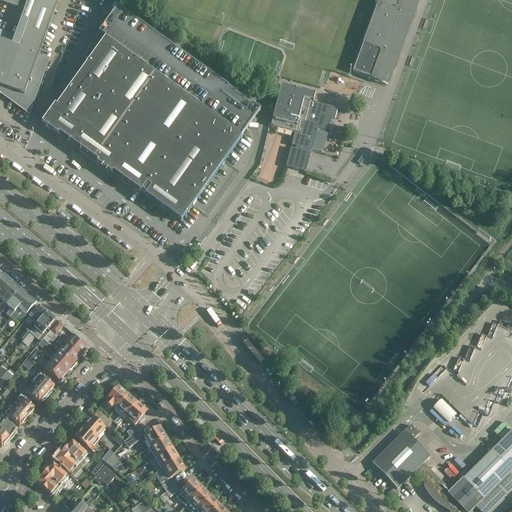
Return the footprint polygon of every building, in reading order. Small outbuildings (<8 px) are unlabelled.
[(0,31),(0,92),(28,111),(47,59),(38,56),(59,0),(28,0),(15,37),(0,31)] [(0,0),(0,2),(17,9),(19,0),(0,0)] [(380,0),(379,6),(376,11),(371,26),(366,40),(364,46),(354,73),(372,80),(371,81),(388,87),(419,0),(380,0)] [(44,125),(60,136),(68,143),(148,32),(124,15),(44,125)] [(148,32),(68,143),(112,174),(192,64),(148,32)] [(192,64),(112,174),(139,194),(140,194),(141,192),(201,110),(193,104),(211,78),(192,64)] [(272,120),(271,128),(295,134),(292,147),(296,148),(310,152),(311,152),(311,151),(322,154),(327,137),(326,136),(329,125),(330,119),(334,120),(337,110),(313,103),(314,97),(315,96),(280,87),(278,93),(275,106),(272,120)] [(200,110),(141,192),(140,194),(141,195),(142,193),(146,196),(145,198),(181,224),(241,139),(200,110)] [(291,149),(286,169),(306,174),(311,155),(310,154),(310,152),(296,148),(295,150),(292,150),(291,149)] [(193,254),(190,251),(185,256),(187,258),(188,259),(193,254)] [(0,281),(0,297),(12,284),(4,277),(0,281)] [(20,291),(12,284),(0,297),(0,306),(2,303),(6,307),(20,291)] [(28,297),(20,291),(6,307),(7,308),(6,308),(9,311),(5,315),(11,320),(15,315),(14,314),(28,297)] [(15,315),(11,320),(14,322),(18,316),(23,320),(36,304),(28,297),(14,314),(15,315)] [(20,339),(23,342),(47,314),(39,307),(29,319),(33,322),(20,339)] [(58,323),(47,314),(23,342),(24,342),(22,344),(27,348),(33,340),(32,340),(34,338),(38,341),(48,329),(51,331),(58,323)] [(10,320),(5,316),(1,321),(6,325),(10,320)] [(50,332),(43,341),(47,344),(50,347),(57,338),(56,337),(55,336),(58,333),(63,327),(58,323),(51,331),(50,332)] [(55,336),(56,337),(57,338),(61,342),(65,338),(58,333),(55,336)] [(66,345),(66,346),(80,358),(88,349),(74,337),(66,345)] [(43,341),(38,346),(42,349),(47,344),(43,341)] [(64,349),(59,354),(73,366),(80,358),(66,346),(66,345),(62,342),(59,345),(64,349)] [(50,357),(48,360),(65,375),(73,366),(59,354),(54,360),(50,357)] [(65,375),(48,360),(45,364),(48,367),(44,372),(58,384),(65,375)] [(22,366),(33,376),(37,370),(26,361),(22,366)] [(0,369),(0,380),(6,385),(12,377),(1,369),(0,369)] [(40,375),(32,384),(47,396),(53,389),(52,389),(54,387),(40,375)] [(32,384),(28,389),(26,388),(23,391),(20,389),(17,392),(30,403),(33,400),(39,405),(40,403),(41,403),(47,396),(32,384)] [(10,394),(5,389),(0,394),(0,395),(2,397),(5,399),(10,394)] [(106,404),(112,409),(111,409),(114,412),(128,397),(119,389),(112,396),(111,395),(106,400),(108,402),(106,404)] [(20,404),(16,409),(28,419),(34,412),(33,411),(35,409),(21,397),(17,401),(20,404)] [(128,397),(114,412),(120,417),(114,424),(117,427),(137,405),(128,397)] [(441,401),(429,414),(444,428),(456,416),(441,401)] [(137,405),(117,427),(118,427),(124,420),(129,425),(131,424),(134,427),(146,413),(137,405)] [(28,419),(16,409),(12,414),(8,412),(5,415),(19,428),(21,426),(28,419)] [(112,423),(105,417),(98,411),(93,417),(107,429),(112,423)] [(0,423),(2,425),(0,427),(0,431),(10,440),(16,433),(15,432),(17,431),(3,418),(0,421),(0,423)] [(91,419),(83,429),(97,441),(105,431),(91,419)] [(511,429),(505,421),(495,430),(502,439),(511,429)] [(419,435),(410,426),(405,432),(413,441),(419,435)] [(135,427),(126,434),(130,439),(139,432),(135,427)] [(97,441),(83,429),(75,438),(89,450),(97,441)] [(144,438),(150,449),(166,440),(160,429),(144,438)] [(10,440),(0,431),(0,447),(1,449),(3,446),(4,447),(10,440)] [(445,488),(423,465),(413,475),(425,486),(423,487),(424,489),(427,495),(432,501),(438,506),(442,509),(446,511),(471,511),(511,472),(511,431),(450,492),(445,488)] [(139,432),(130,439),(124,444),(128,450),(140,441),(139,439),(142,437),(139,432)] [(430,459),(404,433),(372,465),(397,491),(413,475),(430,459)] [(112,439),(120,447),(123,444),(115,436),(112,439)] [(166,440),(150,449),(146,452),(148,456),(150,455),(149,454),(153,453),(157,459),(172,450),(166,440)] [(72,442),(64,451),(79,465),(82,468),(85,465),(82,462),(87,456),(72,442)] [(157,459),(149,464),(156,474),(163,469),(178,460),(172,450),(157,459)] [(79,465),(64,451),(56,461),(71,474),(79,465)] [(109,452),(104,458),(108,461),(113,455),(109,452)] [(178,460),(163,469),(169,480),(185,471),(178,460)] [(100,464),(91,475),(96,479),(105,468),(100,464)] [(53,465),(44,474),(62,490),(63,490),(66,486),(62,482),(66,477),(53,465)] [(126,469),(123,465),(117,469),(114,471),(117,475),(119,473),(119,474),(126,469)] [(96,479),(94,481),(99,485),(101,483),(106,487),(116,477),(105,468),(96,479)] [(44,474),(36,484),(53,498),(58,493),(59,494),(62,490),(44,474)] [(96,479),(91,475),(87,479),(92,483),(94,481),(96,479)] [(134,483),(129,476),(123,479),(130,486),(134,483)] [(171,481),(162,488),(157,492),(161,497),(166,493),(175,487),(171,481)] [(193,481),(176,499),(184,507),(187,504),(202,490),(193,481)] [(175,487),(166,493),(170,498),(179,492),(175,487)] [(202,490),(187,504),(195,511),(196,511),(210,498),(202,490)] [(141,500),(135,495),(129,501),(135,506),(141,500)] [(63,506),(68,511),(76,501),(71,498),(71,497),(63,506)] [(210,498),(196,511),(213,511),(219,507),(210,498)] [(79,503),(71,511),(85,511),(93,503),(90,500),(88,503),(84,508),(79,503)] [(93,503),(85,511),(90,511),(94,508),(95,509),(99,504),(96,501),(94,503),(93,503)] [(135,508),(137,511),(149,511),(151,511),(143,503),(135,508)]
